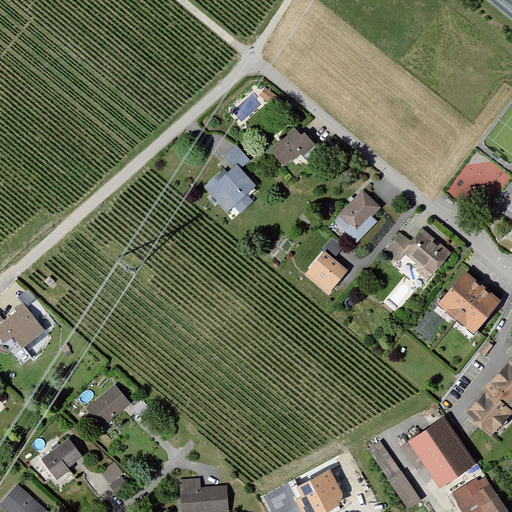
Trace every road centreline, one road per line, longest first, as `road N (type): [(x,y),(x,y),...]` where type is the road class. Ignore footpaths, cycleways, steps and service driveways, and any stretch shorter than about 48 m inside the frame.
road 1 (residential): [(0,284),(251,58),(511,273)]
road 2 (track): [(180,0),(251,58),(289,0)]
